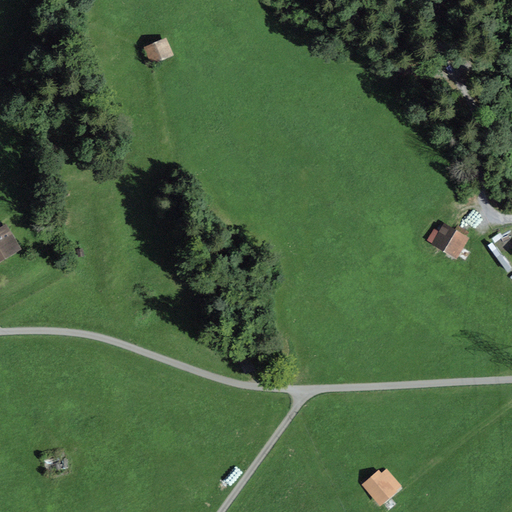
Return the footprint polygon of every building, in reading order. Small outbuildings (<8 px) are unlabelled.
[(164,41),(146,49),(152,61),(169,54),(164,41)] [(0,222),(0,257),(16,247),(0,222)] [(436,243),(455,254),(464,239),(445,228),(436,243)] [(262,363),(251,343),(235,353),(246,372),(262,363)] [(43,457),(46,472),(68,467),(66,460),(60,461),(59,454),(43,457)] [(380,474),(367,485),(380,500),(393,489),(380,474)]
